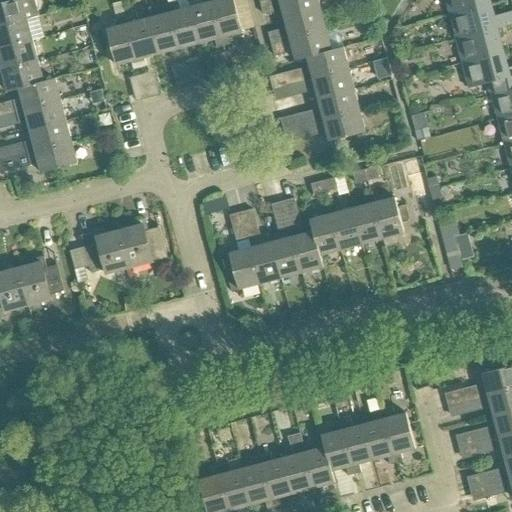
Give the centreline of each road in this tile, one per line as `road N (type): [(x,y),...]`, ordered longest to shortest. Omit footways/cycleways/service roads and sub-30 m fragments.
road 1 (residential): [(161,175),(147,113),(260,83),(280,168),(179,195)]
road 2 (unclassified): [(511,306),(455,296),(228,353)]
road 3 (residential): [(161,175),(0,217)]
road 4 (unclassified): [(0,359),(161,318)]
